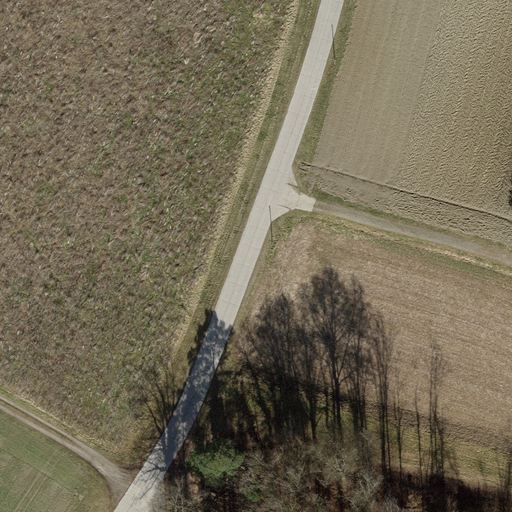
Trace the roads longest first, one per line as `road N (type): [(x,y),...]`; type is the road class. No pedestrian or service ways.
road 1 (unclassified): [(128,511),(246,276),(341,0)]
road 2 (track): [(138,511),(87,449),(0,401)]
